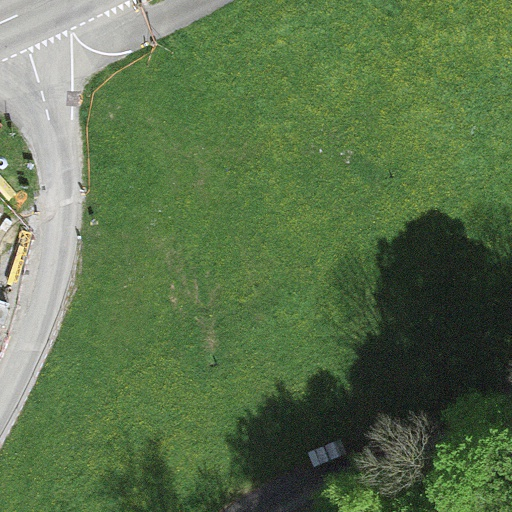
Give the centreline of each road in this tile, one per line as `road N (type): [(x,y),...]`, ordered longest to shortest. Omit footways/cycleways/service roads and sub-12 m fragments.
road 1 (unclassified): [(18,24),(54,83),(66,232),(39,329),(0,405)]
road 2 (track): [(332,511),(511,422)]
